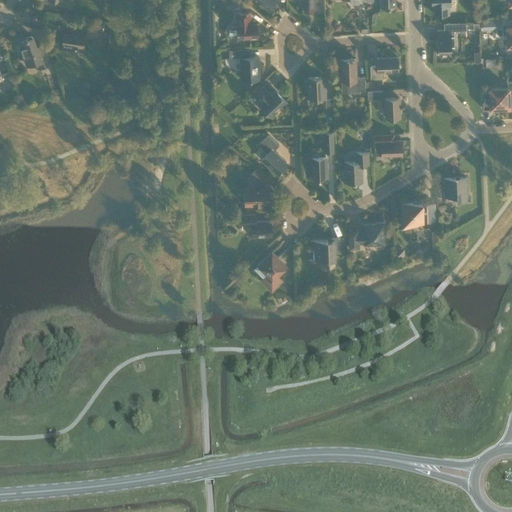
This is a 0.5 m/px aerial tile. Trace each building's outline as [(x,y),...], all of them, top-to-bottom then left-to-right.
[(252,0),(257,4),(258,3),(268,11),(276,0),(252,0)] [(301,0),(302,10),(316,9),(315,0),(301,0)] [(432,0),(432,1),(434,0),(434,14),(449,13),(448,5),(451,5),(450,0),(432,0)] [(238,37),(250,37),(250,39),(258,39),(258,23),(251,24),(250,12),(238,12),(238,24),(237,24),(237,26),(230,26),(230,29),(229,29),(229,35),(231,35),(231,37),(238,37)] [(483,19),(484,30),(503,29),(502,18),(483,19)] [(103,30),(104,23),(95,21),(94,29),(103,30)] [(455,36),(451,36),(451,30),(466,29),(466,23),(466,22),(445,23),(445,30),(437,30),(438,52),(452,51),(452,46),(455,46),(455,36)] [(83,48),(86,29),(71,27),(70,33),(64,32),(61,48),(74,50),(74,47),(83,48)] [(35,62),(37,68),(50,64),(43,44),(36,46),(32,36),(19,40),(27,64),(35,62)] [(259,66),(260,66),(259,56),(249,57),(249,49),(229,49),(230,57),(241,57),(242,80),(259,79),(259,66)] [(398,57),(377,57),(378,66),(371,66),(371,79),(383,78),(382,71),(398,71),(398,57)] [(366,90),(365,76),(357,76),(356,58),(341,59),(341,60),(337,61),(337,68),(342,68),(343,91),(348,91),(366,90)] [(0,87),(1,90),(13,86),(8,71),(1,74),(0,71),(0,87)] [(307,79),(305,79),(305,87),(308,87),(308,98),(326,97),(326,84),(322,84),(321,76),(307,77),(307,79)] [(263,104),(261,106),(270,116),(286,101),(277,91),(272,95),(263,86),(255,95),(263,104)] [(483,109),(501,108),(501,106),(510,106),(510,103),(509,87),(501,87),(490,88),(490,91),(483,91),(483,109)] [(367,91),(368,99),(383,98),(382,90),(367,91)] [(386,98),(386,118),(400,117),(400,97),(386,98)] [(354,121),(363,121),(362,113),(354,113),(354,121)] [(324,153),(334,153),(333,132),(324,132),(324,153)] [(262,159),(277,174),(288,163),(274,150),(280,144),(268,134),(259,144),(268,152),(262,159)] [(401,140),(394,141),(394,134),(385,134),(372,135),(372,144),(375,144),(375,155),(382,155),(402,154),(401,140)] [(357,161),(345,162),(345,169),(346,169),(347,182),(363,181),(362,165),(369,164),(368,151),(357,152),(357,161)] [(306,158),(306,167),(309,169),(312,169),(312,177),(327,177),(327,156),(319,157),(319,155),(313,155),(313,157),(311,157),(312,157),(306,158)] [(269,179),(257,168),(252,174),(256,177),(253,180),(254,188),(246,188),(246,204),(248,204),(248,205),(254,205),(254,204),(269,203),(269,198),(270,198),(270,193),(269,193),(269,187),(265,187),(265,184),(269,179)] [(445,178),(445,197),(456,196),(456,201),(467,201),(467,177),(445,178)] [(402,203),(403,223),(424,223),(424,221),(436,220),(435,203),(427,204),(427,205),(423,205),(423,202),(402,203)] [(256,213),(242,214),(242,224),(252,224),(253,236),(272,235),(272,220),(256,221),(256,213)] [(349,230),(350,248),(359,248),(359,243),(365,243),(365,244),(385,244),(384,230),(385,230),(385,222),(377,223),(377,224),(364,224),(364,233),(358,233),(358,230),(349,230)] [(310,241),(311,260),(335,259),(335,252),(341,252),(341,237),(332,238),(332,240),(310,241)] [(265,280),(266,283),(268,285),(270,286),(273,286),(275,286),(277,284),(279,282),(279,279),(279,277),(277,274),(286,265),(272,251),(258,265),(267,274),(265,277),(265,280)]
